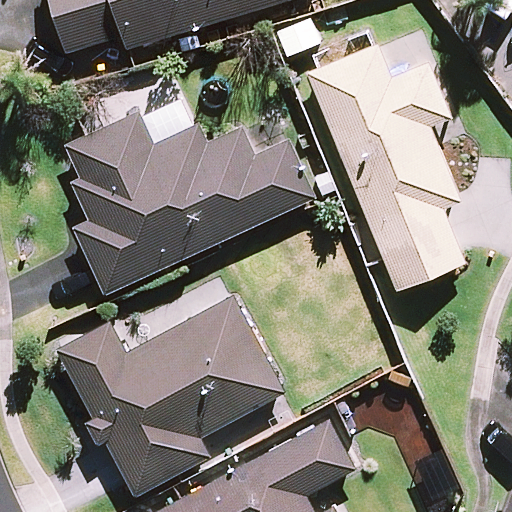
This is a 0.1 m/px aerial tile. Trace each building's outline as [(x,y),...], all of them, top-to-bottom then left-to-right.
[(52,0),(67,47),(124,30),(114,0),(52,0)] [(114,0),(124,30),(128,44),(131,43),(270,0),(114,0)] [(311,15),(277,28),(287,54),(322,40),(311,15)] [(432,58),(392,74),(378,39),(307,67),(397,286),(467,258),(445,202),(462,195),(431,120),(454,111),(432,58)] [(142,112),(154,139),(195,120),(183,93),(142,112)] [(210,137),(200,117),(195,120),(154,139),(142,112),(140,106),(67,140),(82,172),(71,177),(89,216),(74,223),(105,290),(317,192),(290,134),(256,150),(243,122),(210,137)] [(287,387),(235,289),(127,346),(111,317),(58,345),(94,412),(86,416),(99,439),(106,436),(135,491),(213,451),(202,431),(287,387)] [(357,462),(331,414),(147,511),(340,511),(335,501),(318,510),(307,489),(357,462)]
